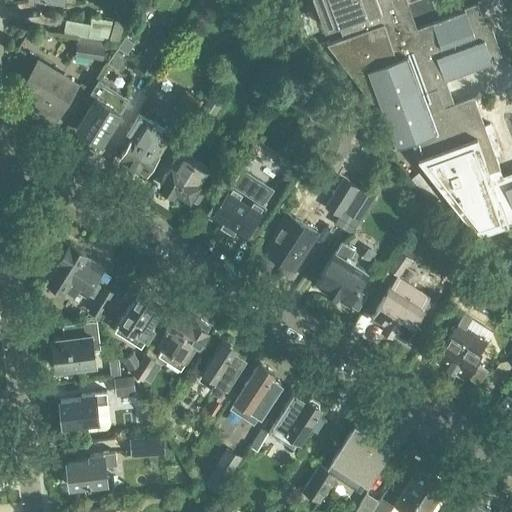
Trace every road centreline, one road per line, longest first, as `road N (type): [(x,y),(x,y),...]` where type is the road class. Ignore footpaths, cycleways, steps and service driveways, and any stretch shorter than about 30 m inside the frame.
road 1 (residential): [(511,465),(0,143)]
road 2 (residential): [(31,511),(0,235)]
